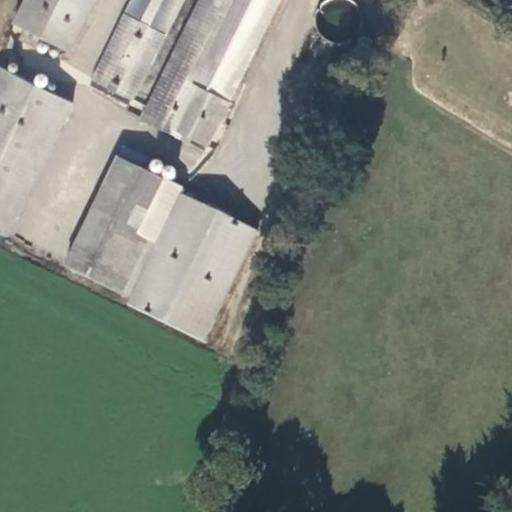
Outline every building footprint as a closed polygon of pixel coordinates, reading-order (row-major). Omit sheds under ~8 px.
[(95,0),(26,0),(15,22),(69,51),(95,0)] [(129,102),(182,0),(132,0),(91,83),(129,102)] [(199,0),(143,114),(191,138),(208,146),(278,0),(199,0)] [(66,59),(88,72),(98,54),(77,42),(66,59)] [(0,236),(3,238),(68,103),(0,70),(0,236)] [(187,145),(191,138),(143,114),(140,121),(187,145)] [(131,302),(183,193),(117,159),(64,268),(131,302)]
